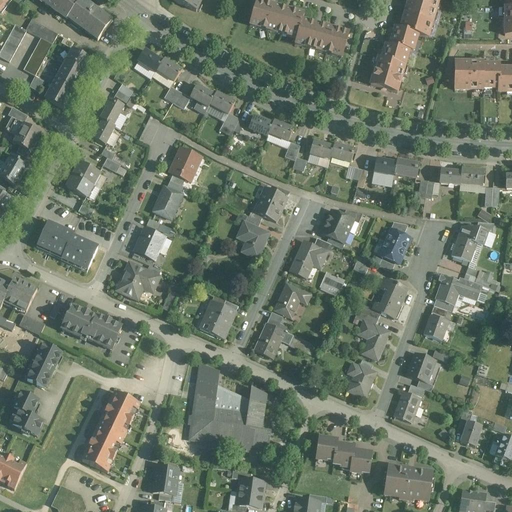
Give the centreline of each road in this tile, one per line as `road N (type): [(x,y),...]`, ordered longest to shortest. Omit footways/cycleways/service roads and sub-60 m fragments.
road 1 (tertiary): [(511,147),(403,138),(347,124),(245,80),(140,10)]
road 2 (residential): [(375,425),(450,226)]
road 3 (residential): [(179,335),(161,411),(121,511)]
road 4 (residential): [(228,358),(307,196)]
road 5 (residential): [(93,296),(169,134)]
road 6 (residential): [(74,133),(6,257)]
road 7 (residential): [(140,10),(74,133)]
